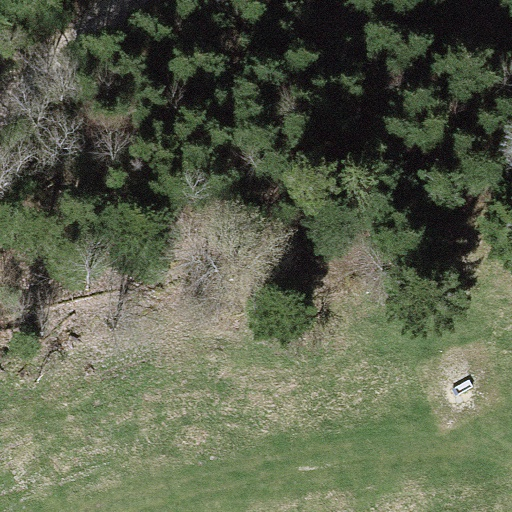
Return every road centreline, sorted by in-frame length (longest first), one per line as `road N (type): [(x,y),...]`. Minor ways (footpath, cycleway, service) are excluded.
road 1 (track): [(118,511),(387,457),(440,453),(511,469)]
road 2 (track): [(135,0),(0,111)]
